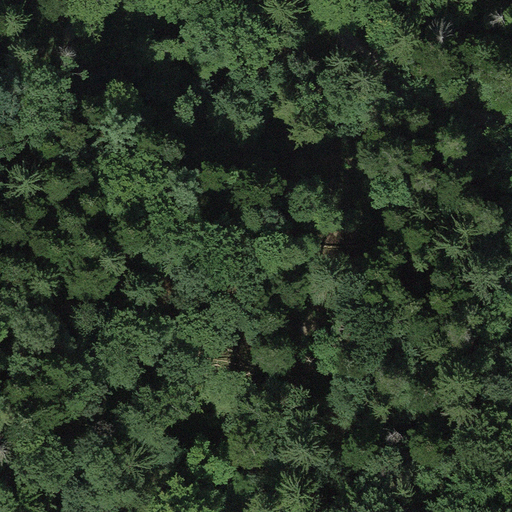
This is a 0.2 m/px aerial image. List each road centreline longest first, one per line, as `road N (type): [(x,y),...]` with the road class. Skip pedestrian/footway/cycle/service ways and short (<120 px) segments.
road 1 (track): [(132,0),(138,60),(291,365),(281,472)]
road 2 (track): [(511,126),(455,115),(356,48),(316,0)]
